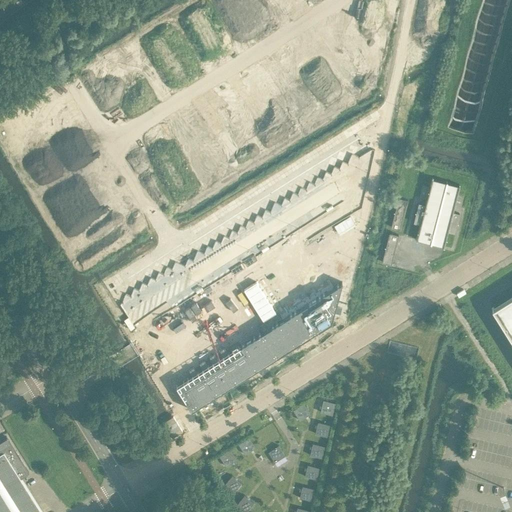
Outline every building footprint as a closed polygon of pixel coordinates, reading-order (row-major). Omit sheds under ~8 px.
[(479,0),(477,11),(457,84),(446,127),(474,134),(484,93),(495,50),(508,0),(479,0)] [(456,212),(452,211),(457,194),(459,184),(432,177),(429,188),(425,204),(422,203),(418,202),(413,222),(419,223),(420,223),(416,239),(443,246),(447,231),(454,232),(459,213),(456,212)] [(400,229),(407,199),(398,197),(391,226),(400,229)] [(330,231),(310,244),(313,249),(334,237),(330,231)] [(391,264),(398,234),(389,232),(382,261),(391,264)] [(338,243),(318,256),(321,261),(334,253),(341,248),(338,243)] [(254,256),(244,262),(247,267),(257,261),(254,256)] [(241,264),(231,270),(234,275),(244,269),(241,264)] [(243,350),(181,388),(188,399),(185,401),(191,410),(331,321),(342,281),(240,345),(243,350)] [(256,282),(244,289),(263,320),(275,312),(256,282)] [(511,294),(491,308),(498,319),(511,340),(511,294)] [(419,347),(391,340),(388,353),(416,360),(419,347)] [(323,399),(320,411),(332,414),(335,402),(323,399)] [(303,403),(293,409),(299,420),(310,413),(303,403)] [(327,436),(329,424),(318,421),(317,424),(316,427),(315,433),(327,436)] [(0,511),(42,511),(20,476),(28,471),(6,436),(0,440),(0,511)] [(249,437),(238,443),(245,454),(255,447),(249,437)] [(321,457),(324,445),(312,443),(312,446),(311,449),(309,454),(310,454),(321,457)] [(275,461),(284,455),(285,455),(278,445),(268,451),(274,462),(275,461)] [(230,449),(219,455),(226,466),(236,459),(230,449)] [(316,479),(319,467),(307,464),(306,467),(306,470),(304,476),(305,476),(316,479)] [(241,483),(241,482),(236,479),(234,477),(232,475),(224,484),(233,492),(241,483)] [(311,500),(314,488),(302,485),(301,488),(301,491),(299,497),(311,500)] [(253,502),(249,498),(246,497),(244,495),(236,504),(246,511),(253,502)] [(498,511),(499,511),(501,508),(465,499),(464,505),(477,508),(475,511),(495,511),(496,511),(498,511)]
